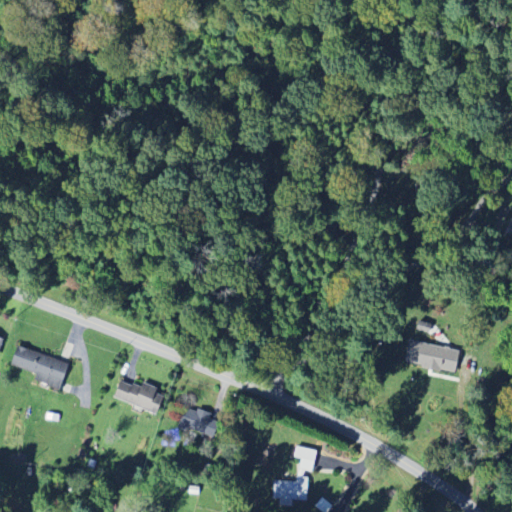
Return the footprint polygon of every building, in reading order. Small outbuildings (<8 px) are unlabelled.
[(398,364),(449,375),(454,352),(403,341),(398,364)] [(62,391),(71,364),(20,346),(13,366),(38,374),(35,381),(62,391)] [(166,394),(143,385),(142,388),(122,382),(116,399),(159,415),(166,394)] [(214,439),(219,423),(210,420),(212,415),(185,407),(179,429),(214,439)] [(318,451),(296,447),(294,458),(302,460),(297,484),(277,480),(273,498),(291,501),(291,499),(307,502),(312,475),(313,476),(318,451)]
